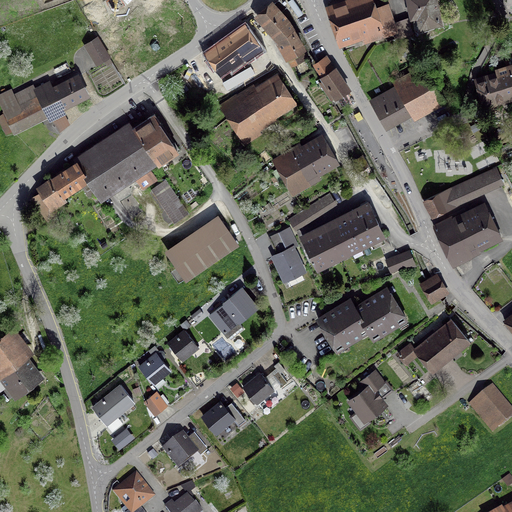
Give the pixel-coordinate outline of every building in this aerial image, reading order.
[(393,24),(387,6),(376,9),(373,0),(359,0),(350,3),(328,11),(338,42),(362,34),(364,41),(395,31),(393,24)] [(408,0),(412,18),(419,16),(421,27),(440,24),(435,0),(408,0)] [(258,17),(272,32),(269,34),(278,44),(279,43),(288,59),(290,58),(299,76),(305,73),(311,70),(302,51),(304,50),(289,24),(272,4),(265,11),(258,17)] [(408,19),(393,24),(395,31),(398,38),(413,33),(408,19)] [(260,50),(245,30),(204,60),(219,80),(260,50)] [(96,37),(86,44),(97,64),(108,57),(96,37)] [(331,100),(336,97),(337,97),(349,89),(335,68),(333,69),(326,57),(315,64),(323,76),(322,77),(324,81),(320,83),(331,100)] [(496,78),(477,83),(484,106),(511,98),(511,67),(495,72),(496,78)] [(393,92),(371,104),(385,130),(408,117),(436,101),(421,76),(393,92)] [(292,100),(276,77),(225,111),(240,135),(292,100)] [(83,97),(74,79),(50,92),(46,85),(34,92),(49,120),(61,114),(59,109),(83,97)] [(49,120),(34,92),(15,101),(11,93),(0,98),(0,107),(15,137),(49,120)] [(155,117),(134,131),(153,161),(156,166),(178,152),(155,117)] [(89,179),(99,195),(153,161),(134,131),(131,126),(77,160),(89,179)] [(290,149),(273,159),(290,187),(337,160),(323,138),(294,155),(290,149)] [(361,156),(355,160),(361,170),(366,166),(361,156)] [(89,179),(77,160),(37,187),(42,194),(31,199),(47,221),(56,211),(54,206),(63,201),(61,196),(89,179)] [(496,171),(425,201),(430,213),(501,183),(496,171)] [(165,182),(151,191),(173,221),(186,212),(165,182)] [(334,201),(330,194),(289,219),(293,226),(334,201)] [(363,211),(346,219),(333,226),(322,231),(312,236),(304,240),(317,266),(384,233),(377,220),(369,203),(361,207),(363,211)] [(482,207),(437,231),(453,261),(498,237),(482,207)] [(216,220),(168,253),(186,278),(234,244),(216,220)] [(273,254),(285,285),(300,279),(288,248),(294,246),(288,230),(277,234),(283,250),(273,254)] [(407,252),(386,263),(390,271),(405,264),(407,268),(414,264),(407,252)] [(428,281),(421,285),(431,302),(440,297),(446,293),(436,276),(428,281)] [(386,289),(354,309),(367,329),(372,339),(404,319),(386,289)] [(241,291),(209,316),(227,339),(239,329),(235,323),(254,308),(241,291)] [(351,304),(319,323),(335,349),(367,329),(354,309),(351,304)] [(419,354),(430,369),(466,342),(451,323),(415,350),(411,345),(398,354),(406,364),(419,354)] [(0,377),(16,397),(41,377),(24,356),(27,353),(11,334),(0,342),(0,377)] [(185,335),(170,346),(181,360),(195,348),(185,335)] [(142,367),(154,382),(168,372),(156,356),(142,367)] [(366,388),(350,400),(358,411),(351,416),(360,428),(369,421),(367,418),(385,405),(374,391),(384,383),(374,370),(360,381),(366,388)] [(260,378),(246,390),(255,400),(269,389),(260,378)] [(94,408),(105,422),(132,403),(121,388),(94,408)] [(491,390),(473,405),(492,430),(511,415),(491,390)] [(157,395),(151,399),(159,409),(164,405),(157,395)] [(153,413),(159,409),(151,399),(146,403),(153,413)] [(221,406),(204,419),(213,431),(230,418),(221,406)] [(131,438),(125,431),(114,440),(119,447),(131,438)] [(183,437),(166,451),(177,465),(196,450),(201,455),(207,450),(195,435),(187,442),(183,437)] [(116,493),(131,511),(150,494),(136,477),(116,493)] [(221,511),(238,502),(229,489),(209,501),(215,511),(221,511)] [(172,503),(167,506),(171,511),(198,511),(188,497),(175,506),(172,503)]
